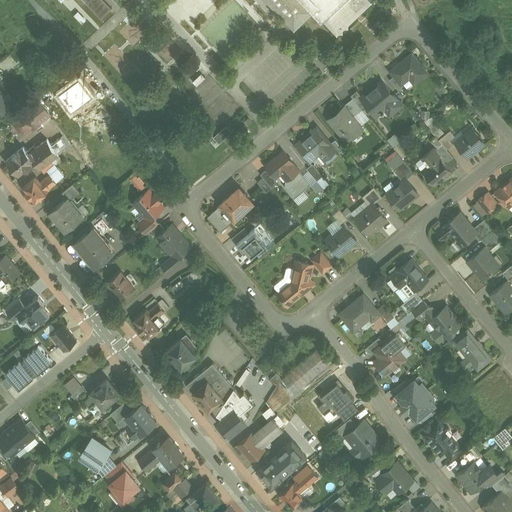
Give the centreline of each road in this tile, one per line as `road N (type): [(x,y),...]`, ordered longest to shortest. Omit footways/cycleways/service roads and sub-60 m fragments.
road 1 (residential): [(311,312),(298,322),(277,319),(209,242),(189,202),(203,182),(415,20),(511,139)]
road 2 (residential): [(464,511),(311,312)]
road 3 (primary): [(107,329),(257,511)]
road 4 (primary): [(0,199),(107,329)]
road 5 (residential): [(412,231),(511,352)]
road 6 (residential): [(107,329),(0,419)]
road 7 (residential): [(412,231),(511,146)]
road 8 (residential): [(311,312),(412,231)]
